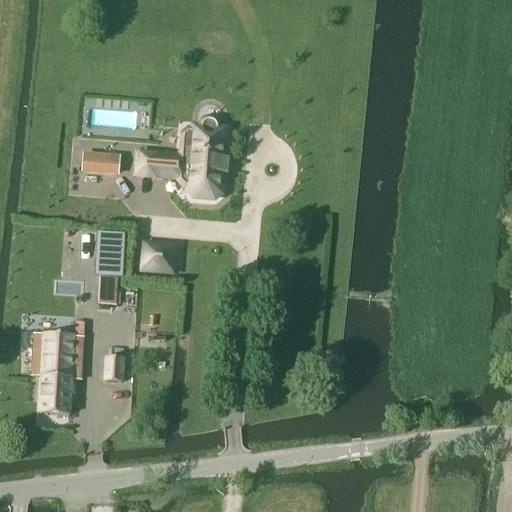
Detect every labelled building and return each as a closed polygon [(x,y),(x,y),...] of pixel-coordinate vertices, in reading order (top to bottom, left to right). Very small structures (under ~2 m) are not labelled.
[(180,154),(177,182),(183,188),(187,188),(187,193),(192,199),(212,201),(219,195),(220,175),(225,176),(227,160),(222,160),(224,132),(217,131),(217,130),(217,129),(217,128),(216,127),(216,126),(216,125),(215,125),(215,124),(214,124),(213,123),(212,122),(211,122),(210,122),(209,121),(208,121),(207,121),(206,121),(205,122),(204,122),(203,123),(202,123),(201,124),(200,125),(199,126),(199,127),(199,128),(198,129),(192,129),(192,133),(187,132),(181,138),(180,154)] [(82,155),(80,174),(117,177),(119,158),(82,155)] [(138,155),(136,177),(154,179),(155,156),(138,155)] [(99,277),(97,306),(114,307),(114,306),(119,306),(120,296),(115,295),(116,278),(99,277)] [(18,365),(18,372),(30,373),(30,379),(40,380),(38,416),(68,418),(70,382),(80,382),(82,340),(83,326),(73,325),(72,339),(33,337),(31,366),(18,365)] [(105,360),(104,384),(120,385),(122,361),(105,360)]
